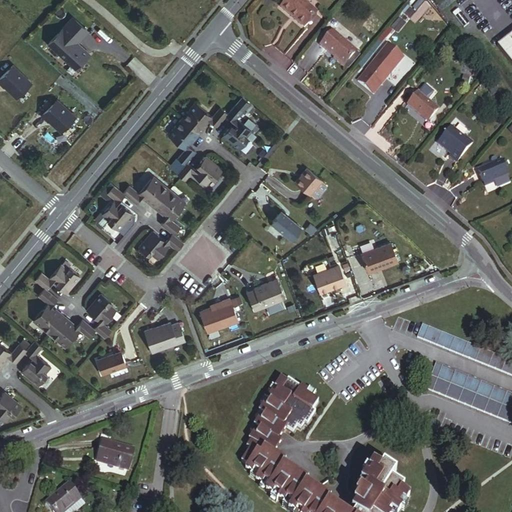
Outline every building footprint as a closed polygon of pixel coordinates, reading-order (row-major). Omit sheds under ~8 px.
[(316,13),(300,0),(287,0),(280,9),(304,28),(316,13)] [(75,70),(89,55),(76,44),(87,32),(72,18),(48,45),(75,70)] [(343,68),(356,52),(332,32),(319,46),(334,58),(337,61),(336,63),(343,68)] [(511,35),(496,47),(511,67),(511,35)] [(373,95),(403,58),(387,45),(357,81),(373,95)] [(12,66),(0,78),(0,84),(3,88),(3,87),(4,86),(9,90),(8,91),(15,99),(30,84),(12,66)] [(498,92),(493,85),(487,90),(492,96),(498,92)] [(438,109),(418,93),(407,106),(420,116),(421,114),(429,121),(438,109)] [(227,114),(226,116),(234,123),(231,127),(233,128),(231,131),(228,128),(222,135),(223,135),(239,148),(247,139),(251,142),(257,135),(236,118),(249,102),(241,96),(227,114)] [(52,125),(60,133),(74,117),(56,100),(41,116),(47,122),(47,121),(48,120),(53,125),(52,125)] [(191,112),(197,105),(194,103),(189,109),(191,112)] [(216,127),(226,116),(227,114),(219,107),(211,117),(197,105),(191,112),(189,109),(181,119),(199,133),(204,128),(200,125),(203,122),(205,124),(208,120),(216,127)] [(188,139),(191,136),(194,139),(199,133),(181,119),(173,128),(176,130),(170,137),(184,149),(176,159),(184,165),(186,163),(196,152),(187,144),(190,141),(188,139)] [(170,137),(176,130),(173,128),(167,135),(170,137)] [(472,143),(465,138),(465,139),(451,128),(437,144),(444,150),(446,150),(448,151),(447,153),(450,155),(449,157),(456,163),(472,143)] [(212,180),(221,170),(204,157),(199,163),(203,166),(200,169),(198,167),(195,170),(186,163),(184,165),(176,174),(183,180),(190,173),(205,185),(210,179),(212,180)] [(507,175),(501,161),(478,171),(485,187),(493,184),(492,182),(507,175)] [(326,185),(322,181),(307,167),(295,182),(310,195),(311,194),(315,198),(318,198),(326,188),(326,185)] [(154,207),(169,191),(159,182),(157,184),(150,179),(138,193),(128,186),(122,193),(124,195),(135,204),(143,196),(147,199),(148,197),(151,200),(149,203),(154,207)] [(116,230),(131,213),(125,208),(122,211),(119,208),(121,206),(117,203),(124,195),(122,193),(112,186),(106,193),(114,200),(102,214),(108,220),(107,222),(116,230)] [(182,206),(175,200),(177,198),(169,191),(154,207),(160,212),(163,209),(166,211),(164,214),(167,217),(160,225),(172,234),(173,236),(180,228),(170,220),(182,206)] [(184,203),(177,198),(175,200),(182,206),(184,203)] [(292,240),(301,228),(280,212),(271,223),(292,240)] [(157,259),(169,245),(177,251),(183,244),(173,236),(172,234),(165,243),(161,240),(159,242),(156,239),(159,236),(152,231),(138,248),(148,256),(150,254),(157,259)] [(398,262),(390,243),(361,253),(368,273),(398,262)] [(79,275),(69,268),(67,270),(60,264),(48,279),(40,273),(34,280),(44,287),(47,290),(54,282),(57,284),(59,282),(62,284),(59,288),(65,293),(79,275)] [(345,284),(338,265),(313,274),(320,293),(345,284)] [(255,310),(284,299),(277,279),(254,288),(255,289),(247,292),(255,310)] [(50,307),(57,298),(47,290),(44,287),(37,295),(47,303),(35,317),(42,323),(40,326),(49,334),(63,316),(57,311),(54,314),(52,312),(54,310),(50,307)] [(116,309),(109,304),(111,301),(101,294),(87,310),(93,316),(96,312),(98,315),(97,317),(100,320),(93,328),(95,330),(105,338),(111,330),(103,324),(116,309)] [(238,322),(229,298),(221,301),(222,304),(210,308),(200,312),(205,327),(207,331),(208,333),(238,322)] [(68,344),(79,330),(89,338),(95,330),(93,328),(82,319),(75,328),(71,325),(70,326),(67,324),(69,321),(63,316),(49,334),(59,341),(61,339),(68,344)] [(42,323),(35,317),(33,320),(40,326),(42,323)] [(185,341),(178,322),(170,325),(169,322),(151,328),(144,330),(152,352),(185,341)] [(511,358),(421,325),(416,338),(511,373),(511,358)] [(44,373),(50,366),(35,354),(42,346),(35,341),(27,350),(25,352),(33,359),(30,362),(33,364),(30,367),(27,364),(21,371),(38,384),(47,375),(44,373)] [(16,363),(25,352),(27,350),(19,344),(12,353),(0,343),(0,366),(3,363),(0,361),(0,359),(1,358),(4,359),(7,356),(16,363)] [(125,365),(120,351),(96,360),(102,374),(125,365)] [(511,393),(435,363),(425,389),(511,423),(511,393)] [(306,425),(315,413),(311,411),(317,402),(305,394),(307,390),(301,386),(300,388),(288,380),(286,382),(280,378),(258,411),(261,413),(253,425),(256,427),(249,439),(250,441),(246,447),(249,449),(241,462),(247,466),(246,468),(245,469),(257,477),(255,480),(267,487),(265,490),(289,506),(287,510),(291,511),(389,511),(390,511),(389,511),(398,511),(400,509),(397,507),(400,502),(404,503),(408,497),(400,492),(403,488),(391,480),(395,473),(383,465),(380,469),(372,464),(368,471),(371,473),(368,478),(364,477),(360,483),(366,487),(363,493),(359,491),(355,497),(364,503),(358,511),(339,511),(327,504),(329,501),(305,485),(306,482),(282,466),(284,463),(270,454),(263,450),(279,425),(283,427),(292,433),(296,428),(300,430),(304,424),(306,425)] [(12,416),(20,406),(4,392),(0,396),(0,399),(2,402),(0,403),(0,417),(4,420),(9,414),(12,416)] [(270,454),(278,442),(275,440),(283,427),(279,425),(263,450),(270,454)] [(126,470),(132,450),(103,442),(97,462),(126,470)] [(64,511),(80,500),(68,484),(46,502),(53,511),(64,511)] [(76,511),(85,505),(80,500),(64,511),(76,511)]
